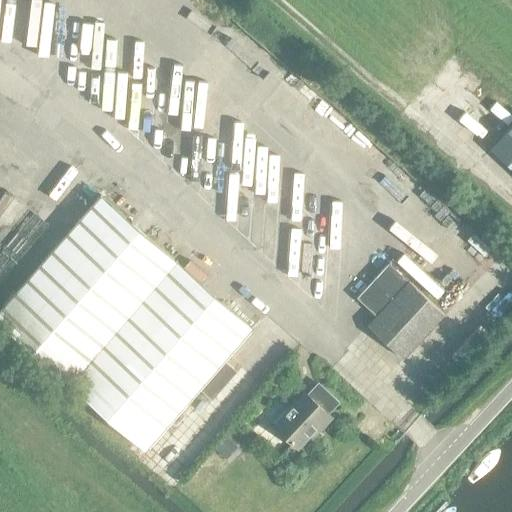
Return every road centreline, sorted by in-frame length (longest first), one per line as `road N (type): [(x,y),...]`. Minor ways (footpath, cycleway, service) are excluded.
road 1 (unknown): [(57,102),(92,58),(129,51),(283,132),(299,166),(280,301)]
road 2 (unknown): [(280,301),(57,102)]
road 3 (unknown): [(445,463),(280,301)]
road 4 (unclassified): [(399,511),(511,391)]
